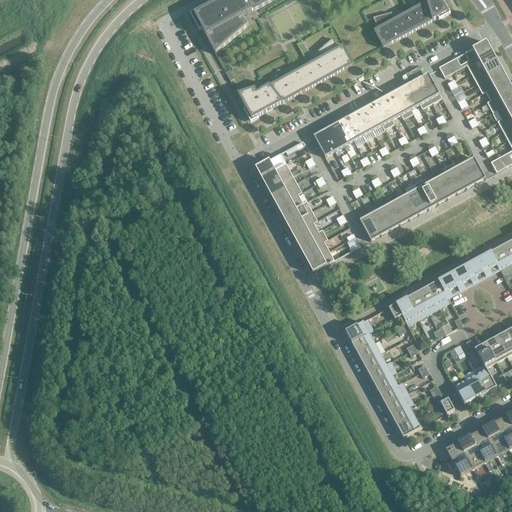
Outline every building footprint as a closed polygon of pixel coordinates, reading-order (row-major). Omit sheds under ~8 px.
[(226,0),(223,0),(204,11),(203,8),(190,15),(199,32),(202,31),(215,56),(216,55),(215,55),(249,26),(242,18),(275,0),(229,0),(227,1),(226,0)] [(374,32),(383,50),(438,20),(439,21),(450,15),(444,4),(442,5),(439,0),(425,0),(428,3),(393,21),(391,14),(373,20),(378,30),(374,32)] [(322,58),(310,65),(320,84),(353,66),(343,47),(338,50),(332,40),(318,53),(322,58)] [(491,54),(485,44),(465,55),(469,62),(460,67),(456,60),(439,69),(444,80),(467,68),(470,66),(470,65),(491,54)] [(496,63),(491,54),(470,65),(470,66),(467,68),(472,77),(496,63)] [(501,73),(496,63),(472,77),(477,86),(501,73)] [(310,65),(282,80),(293,99),(320,84),(310,65)] [(506,82),(501,73),(477,86),(482,96),(485,94),(506,82)] [(442,101),(429,76),(419,82),(432,106),(442,101)] [(259,120),(258,118),(293,99),(282,80),(259,92),(260,93),(257,95),(255,90),(238,96),(238,95),(237,95),(245,110),(244,111),(251,124),(259,120)] [(432,106),(419,82),(409,87),(420,107),(423,111),(432,106)] [(511,92),(506,82),(485,94),(491,103),(511,92)] [(420,107),(409,87),(400,92),(411,112),(420,107)] [(413,116),(411,112),(400,92),(390,97),(401,117),(404,122),(413,116)] [(511,103),(511,92),(491,103),(487,105),(492,115),(496,113),(511,103)] [(401,117),(390,97),(381,102),(392,122),(401,117)] [(394,127),(392,122),(381,102),(371,108),(382,128),(385,132),(394,127)] [(511,116),(511,103),(496,113),(501,122),(511,116)] [(382,128),(371,108),(362,113),(373,133),(382,128)] [(373,133),(362,113),(352,118),(363,138),(373,133)] [(511,128),(511,116),(501,122),(498,124),(503,134),(511,128)] [(363,138),(352,118),(343,123),(354,143),(363,138)] [(354,143),(343,123),(333,128),(344,148),(354,143)] [(344,148),(333,128),(324,134),(335,154),(344,148)] [(511,140),(511,128),(503,134),(508,143),(511,140)] [(335,154),(324,134),(314,139),(325,159),(335,154)] [(511,152),(491,164),(496,175),(511,166),(511,161),(510,158),(511,156),(511,152)] [(287,165),(281,155),(256,169),(262,179),(287,165)] [(485,179),(474,159),(464,165),(475,185),(485,179)] [(292,175),(287,165),(262,179),(267,189),(292,175)] [(475,185),(464,165),(455,170),(466,190),(475,185)] [(443,171),(445,175),(456,195),(466,190),(455,170),(452,166),(443,171)] [(297,184),(292,175),(267,189),(272,198),(297,184)] [(456,195),(445,175),(436,180),(447,200),(456,195)] [(447,200),(436,180),(426,186),(437,206),(447,200)] [(414,186),(417,191),(428,211),(437,206),(426,186),(424,181),(414,186)] [(302,194),(297,184),(272,198),(277,208),(298,196),(302,194)] [(428,211),(417,191),(407,196),(418,216),(428,211)] [(303,206),(298,196),(277,208),(282,217),(303,206)] [(418,216),(407,196),(398,201),(409,221),(418,216)] [(409,221),(398,201),(388,206),(399,226),(409,221)] [(308,203),(303,206),(282,217),(288,227),(313,213),(308,203)] [(399,226),(388,206),(379,212),(390,232),(399,226)] [(390,232),(379,212),(369,217),(380,237),(390,232)] [(318,222),(313,213),(288,227),(293,236),(314,225),(318,222)] [(380,237),(369,217),(359,222),(370,242),(380,237)] [(319,234),(314,225),(293,236),(298,246),(319,234)] [(323,232),(319,234),(298,246),(303,255),(324,244),(328,241),(323,232)] [(511,265),(511,242),(511,243),(501,248),(511,266),(511,265)] [(329,253),(324,244),(303,255),(308,265),(329,253)] [(511,266),(501,248),(491,254),(500,272),(511,266)] [(335,263),(329,253),(308,265),(314,274),(335,263)] [(500,272),(491,254),(438,283),(448,301),(500,272)] [(450,305),(448,301),(438,283),(428,289),(440,311),(450,305)] [(440,311),(428,289),(417,294),(429,316),(440,311)] [(429,316),(417,294),(407,300),(419,322),(429,316)] [(419,322),(407,300),(396,306),(402,317),(408,328),(419,322)] [(402,317),(396,306),(389,310),(395,321),(402,317)] [(462,327),(459,320),(454,323),(458,329),(462,327)] [(367,322),(363,324),(345,334),(351,345),(369,335),(373,332),(367,322)] [(511,355),(511,342),(507,333),(496,339),(507,359),(511,355)] [(375,345),(369,335),(351,345),(357,355),(375,345)] [(507,359),(496,339),(485,344),(496,364),(507,359)] [(416,343),(420,350),(424,348),(420,341),(416,343)] [(474,349),(470,342),(466,344),(470,351),(474,349)] [(496,364),(485,344),(475,350),(486,370),(496,364)] [(380,356),(375,345),(357,355),(363,366),(380,356)] [(449,354),(453,360),(458,358),(454,351),(449,354)] [(386,366),(380,356),(363,366),(368,376),(386,366)] [(448,361),(443,364),(447,370),(451,368),(448,361)] [(391,364),(386,366),(368,376),(374,387),(392,377),(396,375),(391,364)] [(496,389),(486,371),(476,377),(486,395),(496,389)] [(398,388),(392,377),(374,387),(380,397),(398,388)] [(486,395),(476,377),(465,383),(475,400),(486,395)] [(475,400),(465,383),(455,389),(464,406),(475,400)] [(402,385),(398,388),(380,397),(386,408),(408,396),(402,385)] [(414,406),(408,396),(386,408),(392,418),(409,409),(414,406)] [(448,400),(444,402),(440,405),(447,416),(454,412),(448,400)] [(415,419),(409,409),(392,418),(397,429),(415,419)] [(511,450),(511,428),(506,418),(494,424),(509,452),(511,450)] [(421,429),(415,419),(397,429),(403,440),(421,430),(421,429)] [(509,452),(494,424),(482,431),(497,458),(509,452)] [(497,458),(482,431),(470,438),(485,465),(497,458)] [(485,465),(470,438),(458,444),(473,472),(485,465)] [(473,472),(458,444),(445,451),(451,461),(460,478),(473,472)] [(438,474),(432,471),(431,471),(429,476),(436,479),(438,474)]
